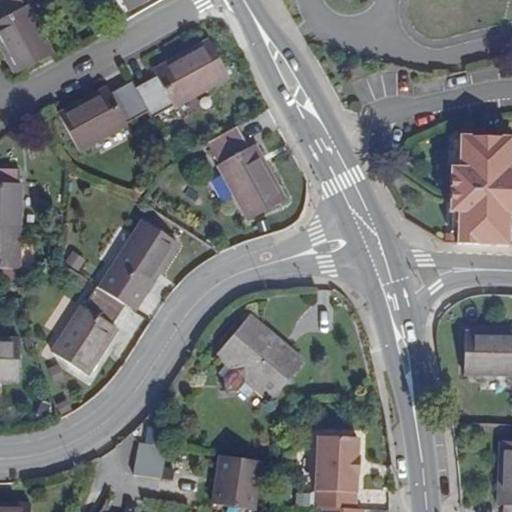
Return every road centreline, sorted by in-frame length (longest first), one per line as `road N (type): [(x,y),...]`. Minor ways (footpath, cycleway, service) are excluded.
road 1 (residential): [(0,461),(58,452),(112,423),(207,291),(360,233)]
road 2 (tertiary): [(237,0),(360,233)]
road 3 (tertiary): [(383,282),(418,437),(425,511)]
road 4 (residential): [(0,109),(198,0)]
road 5 (residential): [(383,282),(428,272),(511,273)]
